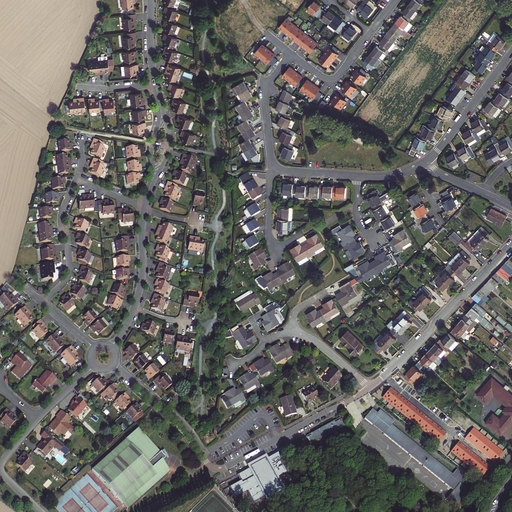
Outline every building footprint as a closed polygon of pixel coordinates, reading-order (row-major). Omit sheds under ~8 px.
[(132,0),(135,0),(134,0),(121,0),(122,9),(133,8),(133,3),(132,0)] [(307,9),(318,17),(323,11),(320,8),(321,6),(319,5),(314,0),(307,9)] [(351,5),(357,10),(364,0),(347,0),(346,2),(351,5)] [(364,0),(357,10),(362,14),(367,18),(375,7),(368,2),(369,0),(364,0)] [(412,0),(408,5),(416,11),(421,4),(422,5),(425,2),(424,1),(422,0),(412,0)] [(405,14),(402,17),(412,24),(414,21),(415,21),(420,15),(416,11),(408,5),(404,10),(403,12),(405,14)] [(164,16),(174,20),(178,11),(165,7),(164,10),(165,11),(164,12),(165,13),(164,16)] [(322,18),(329,24),(336,15),(332,12),(328,10),(326,13),(323,11),(318,17),(321,19),(322,18)] [(135,21),(136,21),(135,13),(126,14),(126,18),(123,19),(124,29),(135,28),(134,24),(135,24),(135,21)] [(341,20),(336,15),(329,24),(327,26),(335,32),(336,31),(339,33),(344,27),(346,23),(341,20)] [(396,19),(394,22),(404,29),(407,26),(410,28),(413,25),(412,24),(402,17),(401,16),(398,20),(397,18),(396,19)] [(286,33),(293,24),(287,19),(279,28),(283,30),(286,33)] [(174,34),(177,25),(165,20),(164,24),(165,24),(164,26),(165,26),(164,30),(167,31),(167,34),(170,35),(171,33),(172,33),(174,34)] [(399,36),(404,29),(394,22),(393,24),(392,25),(394,26),(391,29),(399,36)] [(299,29),(293,24),(286,33),(289,36),(292,38),(299,29)] [(344,27),(339,33),(342,35),(343,34),(350,40),(356,32),(353,29),(349,26),(347,29),(344,27)] [(305,34),(299,29),(292,38),(295,40),(298,43),(305,34)] [(385,33),(384,35),(393,43),(396,45),(399,41),(396,39),(399,36),(391,29),(388,33),(386,32),(385,33)] [(136,40),(135,32),(125,33),(126,37),(123,37),(124,48),(134,47),(134,43),(135,42),(135,40),(136,40)] [(487,44),(488,45),(496,51),(498,48),(500,49),(502,46),(506,42),(494,33),(489,41),(487,44)] [(173,48),(177,38),(165,34),(163,37),(164,38),(164,39),(165,40),(163,44),(173,48)] [(312,39),(305,34),(298,43),(302,46),(304,48),(312,39)] [(388,49),(393,43),(384,35),(382,37),(381,38),(383,39),(380,43),(381,44),(388,49)] [(478,38),(487,44),(489,41),(481,35),(478,38)] [(318,44),(312,39),(304,48),(308,50),(311,53),(318,44)] [(262,59),(269,50),(264,46),(262,45),(261,47),(257,44),(253,49),(257,52),(255,54),(262,59)] [(375,48),(371,53),(381,60),(387,53),(385,52),(388,49),(381,44),(379,47),(377,46),(375,48)] [(493,56),(496,51),(488,45),(483,52),(480,50),(477,53),(487,60),(489,57),(491,58),(493,56)] [(330,47),(325,54),(334,61),(337,57),(339,54),(337,53),(339,50),(334,46),(332,49),(330,47)] [(163,58),(174,62),(177,52),(165,48),(164,51),(165,52),(164,54),(165,55),(163,58)] [(273,53),(269,50),(262,59),(268,64),(270,63),(273,66),(278,60),(274,57),(275,55),(273,53)] [(123,52),(124,62),(135,61),(135,57),(136,56),(135,55),(137,55),(136,51),(123,52)] [(376,67),(381,60),(371,53),(367,58),(366,60),(364,63),(366,64),(372,69),(375,66),(376,67)] [(485,63),(487,60),(477,53),(475,56),(479,59),(474,67),(482,73),(485,69),(488,65),(485,63)] [(325,54),(319,60),(328,67),(331,64),(334,61),(325,54)] [(105,71),(113,70),(114,67),(113,59),(98,61),(100,74),(104,73),(103,72),(105,72),(105,71)] [(96,74),(100,74),(98,61),(89,62),(90,72),(94,72),(94,73),(96,73),(96,74)] [(138,64),(124,66),(126,75),(136,74),(136,70),(137,70),(137,68),(138,68),(138,64)] [(165,78),(176,81),(179,72),(176,70),(178,67),(168,64),(166,71),(167,71),(166,74),(167,74),(165,78)] [(290,81),(297,72),(293,70),(290,67),(283,76),(290,81)] [(360,71),(357,69),(354,73),(351,77),(361,84),(367,77),(364,75),(367,72),(362,68),(360,71)] [(467,69),(462,76),(471,83),(473,81),(474,80),(472,79),(475,75),(467,69)] [(300,75),(297,72),(290,81),(296,86),(303,77),(300,75)] [(471,83),(462,76),(456,83),(465,89),(467,85),(469,86),(470,85),(471,83)] [(308,94),(314,84),(311,82),(308,80),(306,82),(305,81),(302,86),(303,86),(301,89),(308,94)] [(357,88),(348,81),(345,85),(342,88),(351,95),(357,88)] [(250,88),(248,85),(246,86),(245,84),(244,82),(235,87),(239,94),(250,88)] [(509,99),(511,96),(511,94),(511,84),(508,82),(505,86),(503,89),(502,89),(500,92),(500,93),(509,99)] [(179,97),(182,88),(170,83),(168,87),(169,87),(169,89),(170,89),(168,93),(179,97)] [(451,90),(453,91),(463,99),(464,97),(465,96),(464,95),(467,91),(465,89),(456,83),(455,83),(451,88),(451,90)] [(318,86),(314,84),(308,94),(315,99),(321,89),(318,86)] [(245,101),(252,96),(251,94),(250,92),(252,91),(250,88),(239,94),(244,101),(245,101)] [(279,104),(277,109),(283,112),(286,113),(289,105),(287,104),(291,94),(284,90),(279,100),(280,101),(279,104)] [(459,101),(461,102),(462,100),(463,99),(453,91),(446,101),(450,103),(452,101),(456,104),(459,101)] [(131,106),(144,104),(143,100),(141,100),(141,98),(140,93),(130,94),(131,106)] [(347,101),(338,93),(336,96),(332,101),(341,108),(347,101)] [(501,105),(503,106),(509,99),(500,93),(497,97),(495,100),(494,99),(492,103),(499,108),(500,106),(501,105)] [(70,112),(85,111),(84,98),(76,98),(77,101),(74,101),(69,102),(70,112)] [(100,111),(99,100),(95,100),(95,99),(92,99),(92,98),(88,99),(90,112),(100,111)] [(175,112),(179,114),(180,112),(182,113),(186,103),(173,98),(172,102),(173,103),(172,105),(173,105),(172,109),(174,110),(175,110),(175,112)] [(325,98),(321,105),(324,107),(329,100),(325,98)] [(104,112),(115,111),(113,100),(109,101),(109,99),(107,100),(107,99),(103,99),(104,112)] [(251,107),(249,104),(247,105),(247,104),(245,101),(244,101),(241,103),(236,106),(241,113),(251,107)] [(482,112),(491,118),(493,115),(499,108),(492,103),(491,102),(488,106),(485,109),(484,108),(482,112)] [(445,117),(449,118),(450,114),(452,110),(443,106),(438,117),(443,120),(445,117)] [(247,120),(254,116),(252,113),(251,112),(253,111),(251,107),(241,113),(245,121),(247,120)] [(493,115),(496,117),(502,110),(501,110),(499,108),(493,115)] [(145,113),(146,113),(146,109),(133,111),(134,120),(145,119),(144,115),(145,115),(145,113)] [(280,120),(278,124),(284,127),(287,129),(291,120),(289,119),(290,115),(286,113),(283,112),(281,116),(282,116),(280,120)] [(177,125),(188,129),(191,120),(179,115),(177,119),(178,119),(178,121),(179,121),(177,125)] [(438,117),(434,116),(430,124),(429,123),(427,127),(435,131),(437,128),(441,130),(442,126),(445,121),(443,120),(438,117)] [(476,121),(471,124),(474,129),(476,133),(485,128),(486,131),(489,129),(483,119),(480,121),(479,119),(476,121)] [(243,132),(253,126),(251,123),(249,124),(248,122),(247,120),(245,121),(242,123),(238,125),(243,132)] [(133,133),(144,132),(144,128),(145,128),(144,126),(146,126),(145,122),(132,124),(133,133)] [(249,139),(256,135),(254,132),(253,131),(255,130),(253,126),(243,132),(247,140),(249,139)] [(282,135),(280,140),(286,143),(289,144),(293,136),(295,132),(292,131),(287,129),(284,127),(283,131),(284,132),(282,135)] [(427,127),(426,127),(422,135),(419,133),(417,137),(426,141),(427,138),(431,140),(433,135),(435,131),(427,127)] [(478,136),(486,131),(485,128),(476,133),(478,136)] [(462,134),(468,143),(476,138),(477,141),(478,141),(481,140),(478,136),(476,133),(474,129),(471,131),(470,129),(468,131),(462,134)] [(181,140),(191,144),(195,135),(182,130),(181,134),(182,134),(181,136),(182,136),(181,140)] [(510,151),(511,150),(511,148),(511,147),(511,141),(509,136),(505,138),(507,141),(500,146),(504,153),(505,155),(510,151)] [(424,146),(426,141),(417,137),(411,149),(416,151),(419,153),(420,149),(422,150),(424,146)] [(90,153),(100,157),(104,148),(101,147),(103,143),(94,139),(91,146),(92,147),(91,149),(92,150),(90,153)] [(251,141),(249,139),(247,140),(240,144),(241,144),(245,151),(255,145),(253,142),(252,143),(251,141)] [(59,152),(72,150),(71,146),(70,147),(70,144),(69,144),(69,140),(58,141),(59,152)] [(501,155),(504,153),(500,146),(498,142),(495,144),(494,144),(496,148),(485,155),(490,163),(498,159),(502,156),(501,155)] [(284,150),(282,155),(291,159),(294,151),(292,150),(294,146),(289,144),(286,143),(284,146),(285,147),(284,150)] [(127,158),(140,157),(139,153),(138,153),(138,151),(137,151),(136,147),(132,147),(132,145),(127,146),(127,148),(125,148),(127,158)] [(259,161),(260,154),(258,153),(257,152),(256,149),(257,149),(255,145),(245,151),(249,159),(252,157),(254,161),(259,161)] [(458,153),(463,160),(471,155),(472,158),(476,156),(469,146),(466,148),(465,146),(462,148),(457,151),(458,153)] [(57,165),(70,164),(70,160),(69,160),(68,159),(67,159),(67,155),(64,155),(63,155),(62,153),(59,153),(59,156),(56,156),(57,165)] [(461,165),(465,163),(463,160),(458,153),(455,155),(454,153),(451,155),(446,158),(452,167),(460,162),(461,165)] [(180,170),(190,174),(194,163),(196,160),(183,155),(181,162),(183,163),(182,165),(180,170)] [(90,173),(100,177),(104,167),(101,166),(103,162),(93,159),(90,166),(91,166),(91,169),(92,169),(90,173)] [(127,163),(128,173),(141,171),(141,167),(139,167),(139,165),(138,165),(138,162),(127,163)] [(57,165),(58,175),(69,173),(68,169),(70,169),(69,168),(71,168),(70,164),(57,165)] [(172,181),(183,185),(186,176),(174,171),(173,175),(174,175),(173,176),(174,177),(172,181)] [(127,185),(138,184),(137,180),(138,180),(138,178),(139,178),(139,174),(126,175),(127,185)] [(247,194),(258,188),(256,184),(254,185),(252,182),(253,180),(251,177),(250,178),(247,180),(244,175),(239,178),(244,186),(243,187),(247,194)] [(52,190),(63,188),(63,185),(64,184),(63,182),(64,182),(64,178),(51,179),(52,190)] [(164,196),(174,200),(178,191),(175,189),(177,186),(168,182),(165,189),(166,190),(165,192),(166,193),(164,196)] [(287,199),(293,200),(293,193),(293,185),(288,184),(284,184),(284,183),(280,183),(279,194),(288,194),(287,199)] [(293,185),(293,193),(296,193),(296,196),(306,196),(306,187),(301,186),(297,186),(297,185),(293,185)] [(306,196),(319,197),(319,194),(320,187),(314,187),(311,187),(311,186),(306,185),(306,187),(306,196)] [(324,186),(324,185),(320,185),(320,187),(319,194),(323,194),(323,196),(332,197),(333,187),(328,187),(324,186)] [(336,199),(337,197),(346,198),(346,188),(341,187),(337,187),(337,186),(333,186),(333,187),(332,197),(332,199),(336,199)] [(253,200),(261,196),(258,192),(260,191),(259,189),(258,188),(247,194),(252,201),(253,200)] [(376,190),(368,195),(370,198),(368,199),(370,201),(373,207),(382,201),(383,201),(393,195),(390,191),(380,197),(376,190)] [(419,202),(422,200),(420,197),(417,192),(408,197),(413,206),(409,208),(411,211),(414,209),(421,205),(419,202)] [(58,197),(58,193),(48,194),(45,194),(46,204),(57,203),(56,199),(57,199),(57,197),(58,197)] [(198,204),(202,205),(204,194),(195,193),(192,206),(196,206),(196,205),(198,205),(198,204)] [(444,205),(448,211),(457,205),(450,194),(442,198),(444,202),(443,203),(444,205)] [(84,209),(94,208),(92,195),(85,196),(85,198),(82,198),(78,199),(79,210),(84,210),(84,209)] [(160,209),(170,213),(174,204),(162,198),(160,202),(161,203),(160,205),(161,205),(160,209)] [(253,216),(259,212),(256,208),(254,205),(255,204),(253,200),(252,201),(246,205),(248,209),(245,210),(250,218),(253,216)] [(390,212),(383,201),(382,201),(373,207),(375,210),(373,211),(375,214),(378,219),(381,217),(390,212)] [(97,203),(98,213),(102,213),(102,216),(114,215),(113,204),(108,204),(105,205),(105,202),(97,203)] [(416,223),(427,217),(425,213),(428,212),(425,208),(423,204),(421,205),(414,209),(418,217),(416,219),(415,220),(416,223)] [(454,216),(456,217),(457,216),(457,215),(466,206),(465,205),(454,216)] [(278,215),(278,216),(280,216),(279,220),(288,220),(289,207),(279,207),(278,215)] [(40,219),(51,218),(50,214),(51,214),(51,212),(52,212),(52,208),(39,209),(40,219)] [(494,223),(502,227),(504,223),(507,216),(491,208),(487,217),(494,221),(494,223)] [(122,223),(133,222),(131,211),(127,211),(127,210),(125,210),(125,209),(117,210),(118,220),(122,220),(122,223)] [(383,220),(381,221),(384,225),(386,229),(395,224),(390,216),(394,214),(392,211),(390,212),(381,217),(383,220)] [(252,232),(258,228),(256,224),(254,221),(255,220),(253,216),(250,218),(245,221),(247,224),(245,226),(250,234),(252,232)] [(422,224),(426,232),(435,227),(431,220),(430,219),(429,220),(427,217),(416,223),(418,226),(422,224)] [(74,228),(84,232),(88,223),(76,218),(74,222),(75,223),(75,224),(76,225),(74,228)] [(279,233),(287,234),(288,229),(288,220),(279,220),(278,220),(277,227),(277,229),(279,229),(279,233)] [(50,227),(49,227),(49,223),(38,224),(39,233),(52,232),(52,228),(50,228),(50,227)] [(169,236),(173,227),(163,223),(161,227),(160,226),(159,228),(158,227),(157,231),(169,236)] [(352,235),(354,233),(350,225),(342,230),(340,225),(332,230),(335,234),(338,232),(343,241),(341,243),(344,246),(355,240),(353,236),(352,235)] [(485,229),(482,226),(474,235),(477,238),(485,229)] [(397,248),(399,251),(403,249),(402,247),(411,241),(404,229),(396,234),(397,237),(396,238),(392,240),(397,248)] [(488,238),(491,235),(485,229),(477,238),(484,245),(487,242),(490,239),(488,238)] [(156,236),(157,237),(155,240),(166,245),(169,236),(157,231),(156,234),(157,235),(156,236)] [(48,242),(51,242),(50,238),(51,237),(51,236),(52,236),(52,232),(39,233),(40,243),(43,242),(48,242)] [(247,240),(245,241),(249,249),(258,244),(255,240),(253,236),(254,236),(252,232),(250,234),(246,236),(245,236),(247,240)] [(460,242),(462,239),(454,232),(451,234),(460,242)] [(82,246),(86,248),(90,239),(77,234),(76,237),(77,238),(76,239),(77,240),(76,243),(79,245),(82,246)] [(315,251),(324,246),(316,234),(309,239),(310,241),(309,242),(305,244),(312,255),(316,253),(315,251)] [(449,237),(457,245),(460,242),(451,234),(449,237)] [(466,243),(475,251),(477,249),(479,251),(482,248),(484,245),(477,238),(474,235),(466,243)] [(116,252),(127,251),(127,247),(128,247),(127,245),(129,244),(128,237),(118,238),(118,242),(115,242),(116,252)] [(197,252),(202,253),(204,241),(199,241),(197,240),(197,238),(189,237),(187,250),(197,251),(197,252)] [(353,258),(365,251),(360,243),(358,245),(357,243),(355,240),(344,246),(346,250),(348,249),(353,258)] [(312,255),(305,244),(301,247),(300,247),(298,245),(291,250),(298,261),(307,256),(308,258),(312,255)] [(54,253),(54,249),(53,245),(44,246),(44,250),(41,250),(42,261),(53,259),(52,255),(53,255),(53,253),(54,253)] [(166,260),(170,250),(158,245),(156,249),(157,249),(156,252),(157,252),(156,256),(166,260)] [(316,253),(316,254),(325,249),(324,246),(315,251),(316,253)] [(254,266),(252,267),(254,271),(265,264),(263,260),(262,259),(265,257),(260,249),(248,257),(254,266)] [(345,251),(350,260),(353,258),(348,249),(346,250),(345,251)] [(77,260),(87,264),(91,255),(79,250),(77,253),(79,254),(78,255),(79,256),(77,260)] [(471,258),(463,250),(460,253),(454,258),(465,268),(469,265),(470,263),(469,261),(471,258)] [(382,268),(391,263),(393,266),(396,264),(392,257),(391,258),(389,254),(387,255),(384,251),(377,256),(378,258),(377,259),(373,261),(380,273),(384,270),(382,268)] [(118,269),(123,269),(123,266),(124,266),(128,266),(127,262),(129,262),(128,260),(130,260),(129,256),(116,257),(117,267),(118,267),(118,269)] [(298,261),(300,265),(309,259),(308,258),(307,256),(298,261)] [(455,275),(458,272),(460,274),(461,272),(465,268),(454,258),(447,266),(455,275)] [(359,267),(363,274),(360,276),(362,280),(375,273),(376,275),(380,273),(373,261),(369,264),(368,264),(366,262),(359,267)] [(511,275),(511,273),(511,267),(506,262),(501,267),(511,275)] [(42,280),(53,278),(52,274),(52,271),(54,271),(53,263),(40,265),(42,280)] [(156,277),(166,281),(170,271),(167,270),(169,267),(159,263),(156,270),(157,271),(156,273),(157,273),(156,277)] [(276,274),(283,285),(286,283),(285,281),(294,275),(287,263),(279,268),(281,271),(280,272),(276,274)] [(79,280),(89,284),(93,275),(90,274),(91,270),(82,266),(79,273),(80,274),(79,276),(80,277),(79,280)] [(453,281),(455,279),(453,277),(455,275),(447,266),(439,274),(449,285),(453,281)] [(507,280),(511,275),(501,267),(497,271),(507,280)] [(128,284),(127,279),(127,275),(128,275),(128,273),(129,273),(128,269),(115,271),(116,280),(124,280),(125,284),(128,284)] [(493,276),(503,285),(507,280),(497,271),(493,276)] [(278,285),(279,287),(283,285),(276,274),(272,276),(271,277),(269,274),(262,279),(269,291),(278,285)] [(431,283),(439,291),(442,288),(444,290),(446,288),(449,285),(439,274),(431,283)] [(342,306),(349,302),(348,300),(357,295),(352,285),(359,281),(357,279),(356,278),(355,278),(342,286),(344,290),(342,291),(336,295),(342,306)] [(496,287),(498,284),(491,278),(489,280),(496,287)] [(155,290),(165,295),(169,285),(157,280),(155,284),(156,284),(155,286),(156,287),(155,290)] [(491,291),(496,287),(489,280),(484,285),(491,291)] [(71,294),(80,300),(86,291),(76,283),(73,287),(75,288),(73,290),(71,294)] [(112,296),(115,297),(116,295),(123,298),(125,294),(124,294),(124,292),(123,292),(125,288),(115,284),(111,293),(113,294),(112,296)] [(487,296),(491,291),(484,285),(480,290),(485,294),(487,296)] [(416,295),(419,297),(426,305),(430,301),(432,299),(430,297),(433,295),(427,289),(424,291),(422,289),(416,295)] [(476,294),(481,299),(485,294),(480,290),(476,294)] [(0,301),(8,311),(18,302),(13,297),(11,298),(10,296),(6,292),(0,297),(0,301)] [(248,292),(233,301),(235,304),(250,295),(248,292)] [(197,305),(199,295),(188,293),(188,296),(184,296),(183,305),(190,307),(190,306),(193,306),(193,305),(197,305)] [(151,308),(161,312),(165,303),(162,302),(163,298),(154,294),(151,301),(152,302),(151,304),(152,305),(151,308)] [(235,304),(241,314),(248,309),(248,308),(255,303),(256,305),(257,306),(260,304),(255,294),(251,297),(250,295),(235,304)] [(476,294),(472,298),(478,303),(481,299),(476,294)] [(66,311),(74,305),(66,295),(63,297),(63,298),(62,300),(59,303),(66,311)] [(107,305),(117,309),(118,305),(119,306),(120,304),(121,305),(122,301),(110,296),(107,305)] [(408,303),(417,311),(419,309),(421,310),(423,308),(426,305),(419,297),(413,303),(411,300),(408,303)] [(331,316),(339,311),(332,299),(324,304),(326,306),(324,308),(321,310),(328,321),(332,318),(331,316)] [(483,317),(487,312),(476,303),(472,308),(483,317)] [(14,315),(24,327),(33,320),(29,316),(28,314),(29,312),(24,307),(14,315)] [(480,320),(490,330),(493,326),(483,317),(472,308),(469,311),(467,313),(474,320),(476,317),(480,320)] [(85,323),(87,326),(97,318),(91,310),(83,317),(85,320),(84,321),(85,322),(85,323)] [(323,323),(328,321),(321,310),(318,311),(316,313),(314,310),(306,315),(314,327),(322,321),(323,323)] [(411,321),(413,318),(404,310),(402,312),(405,315),(399,321),(407,328),(411,325),(412,323),(411,321)] [(262,324),(267,332),(279,325),(274,316),(275,315),(272,311),(262,317),(264,321),(265,322),(262,324)] [(397,318),(399,321),(405,315),(402,312),(397,318)] [(469,332),(477,323),(474,320),(467,313),(463,318),(459,323),(467,329),(469,332)] [(96,331),(98,334),(107,327),(109,326),(102,318),(90,328),(93,331),(93,330),(95,332),(96,331)] [(392,320),(387,325),(392,329),(397,335),(400,332),(402,334),(404,331),(407,328),(399,321),(397,318),(394,321),(392,320)] [(32,331),(39,339),(47,332),(45,329),(46,328),(44,327),(45,326),(40,320),(32,326),(35,329),(32,331)] [(142,326),(140,330),(152,335),(156,325),(146,321),(145,325),(144,324),(143,326),(142,326)] [(454,328),(451,332),(458,339),(461,335),(467,329),(459,323),(456,326),(457,327),(455,329),(454,328)] [(233,337),(236,341),(237,341),(242,350),(256,342),(251,333),(247,336),(246,334),(242,327),(232,334),(229,330),(225,332),(224,338),(233,337)] [(162,342),(172,344),(174,333),(170,332),(170,331),(168,331),(168,330),(164,329),(162,342)] [(395,337),(397,335),(392,329),(384,337),(391,344),(395,341),(397,339),(395,337)] [(350,351),(355,356),(359,351),(364,346),(348,330),(340,339),(349,347),(352,350),(350,351)] [(55,333),(45,342),(55,353),(63,346),(60,342),(58,340),(60,339),(55,333)] [(450,348),(457,341),(449,334),(449,333),(442,340),(450,348)] [(375,340),(378,343),(384,337),(381,334),(375,340)] [(175,349),(190,352),(192,341),(187,340),(184,340),(184,338),(177,336),(175,349)] [(490,340),(496,345),(499,341),(493,336),(490,340)] [(384,348),(386,350),(388,348),(391,344),(384,337),(378,343),(375,340),(373,343),(374,344),(373,345),(372,346),(379,354),(384,348)] [(447,351),(450,348),(442,340),(441,339),(440,339),(438,342),(447,351)] [(450,348),(452,350),(459,343),(457,341),(450,348)] [(444,350),(446,352),(447,351),(438,342),(433,346),(435,347),(432,349),(439,355),(444,350)] [(268,350),(276,363),(285,358),(286,359),(293,355),(286,344),(279,349),(278,349),(276,345),(268,350)] [(126,358),(129,361),(139,353),(132,345),(124,352),(126,355),(125,356),(127,358),(126,358)] [(74,354),(75,352),(70,347),(60,355),(70,367),(79,359),(75,356),(74,354)] [(438,365),(443,359),(441,357),(439,355),(432,349),(430,352),(429,351),(426,354),(434,361),(438,365)] [(15,365),(16,366),(11,372),(19,380),(32,366),(27,361),(18,353),(15,351),(8,359),(11,361),(10,362),(13,365),(14,364),(15,365)] [(431,372),(432,370),(433,369),(429,366),(434,361),(426,354),(422,358),(419,361),(425,366),(428,369),(431,372)] [(136,368),(139,371),(149,362),(142,355),(134,362),(137,365),(136,366),(137,367),(136,368)] [(309,367),(315,363),(311,357),(310,357),(306,360),(309,367)] [(261,359),(248,366),(252,373),(256,370),(260,376),(269,371),(270,373),(274,370),(267,359),(264,361),(262,362),(261,359)] [(429,366),(433,369),(438,365),(434,361),(429,366)] [(428,369),(425,366),(423,368),(418,362),(412,368),(411,369),(405,377),(413,385),(428,369)] [(146,377),(149,380),(159,371),(153,364),(144,371),(147,374),(146,375),(147,376),(146,377)] [(322,381),(331,388),(336,382),(341,376),(332,369),(322,381)] [(34,382),(32,385),(36,388),(39,390),(42,393),(44,391),(45,391),(47,388),(45,386),(47,384),(50,386),(57,378),(49,372),(47,370),(42,375),(43,377),(41,377),(38,380),(36,379),(33,382),(34,382)] [(245,390),(245,391),(254,385),(255,387),(259,385),(253,374),(249,376),(248,377),(246,374),(238,379),(243,387),(245,390)] [(161,388),(164,391),(172,384),(165,376),(163,378),(160,375),(153,382),(158,387),(159,387),(160,389),(161,388)] [(91,384),(98,392),(102,389),(106,385),(108,384),(106,381),(105,381),(103,380),(102,380),(100,377),(91,384)] [(511,394),(492,377),(479,392),(489,400),(493,396),(506,407),(502,412),(504,414),(499,420),(493,414),(486,422),(502,435),(511,423),(511,394)] [(103,392),(110,399),(112,398),(115,395),(118,392),(115,389),(116,388),(115,387),(116,387),(113,384),(103,392)] [(465,390),(468,393),(473,387),(470,384),(466,389),(465,390)] [(301,394),(306,404),(312,400),(318,397),(315,392),(314,389),(313,388),(301,394)] [(391,388),(382,398),(438,444),(447,434),(391,388)] [(240,401),(241,402),(245,400),(239,389),(235,391),(234,392),(232,389),(224,394),(226,396),(221,399),(227,409),(240,401)] [(479,392),(476,396),(485,404),(489,400),(479,392)] [(114,402),(122,410),(130,403),(127,400),(125,398),(127,396),(124,393),(114,402)] [(280,399),(285,417),(291,415),(296,413),(291,395),(280,399)] [(68,410),(76,417),(86,406),(77,397),(72,403),(73,404),(72,406),(68,410)] [(126,412),(135,422),(143,415),(138,409),(139,408),(138,407),(138,406),(136,403),(126,412)] [(11,413),(6,409),(0,415),(0,417),(2,419),(0,421),(5,425),(4,426),(8,429),(16,420),(12,415),(10,414),(11,413)] [(373,426),(383,434),(453,491),(446,499),(455,507),(468,491),(462,487),(465,483),(465,484),(466,483),(469,480),(456,470),(452,475),(434,460),(428,456),(394,428),(397,424),(393,422),(379,410),(376,414),(371,409),(367,414),(364,419),(373,426)] [(48,428),(58,436),(61,433),(64,436),(68,431),(70,433),(74,429),(68,424),(69,423),(68,422),(71,419),(61,410),(56,416),(57,418),(54,421),(55,423),(54,424),(52,423),(48,428)] [(322,428),(326,436),(345,425),(341,417),(332,422),(322,428)] [(92,470),(127,509),(168,472),(164,468),(167,465),(162,460),(160,457),(162,455),(138,428),(92,470)] [(306,436),(311,444),(326,436),(322,428),(310,434),(306,436)] [(502,452),(473,428),(464,439),(493,463),(502,452)] [(40,436),(44,439),(44,440),(43,442),(42,443),(41,443),(36,448),(40,451),(39,452),(44,456),(48,453),(49,453),(52,449),(52,448),(53,447),(54,445),(55,446),(55,447),(60,451),(64,446),(45,430),(40,436)] [(490,467),(459,442),(450,453),(482,477),(490,467)] [(351,452),(360,459),(366,451),(357,444),(351,452)] [(300,451),(307,457),(312,452),(305,446),(300,451)] [(25,472),(31,464),(29,462),(31,459),(24,452),(19,458),(20,459),(18,461),(19,462),(16,465),(25,472)] [(232,493),(234,497),(247,491),(253,504),(263,498),(267,504),(287,494),(278,477),(287,472),(280,461),(278,454),(278,452),(237,475),(241,481),(229,487),(231,491),(230,492),(231,494),(232,493)]
